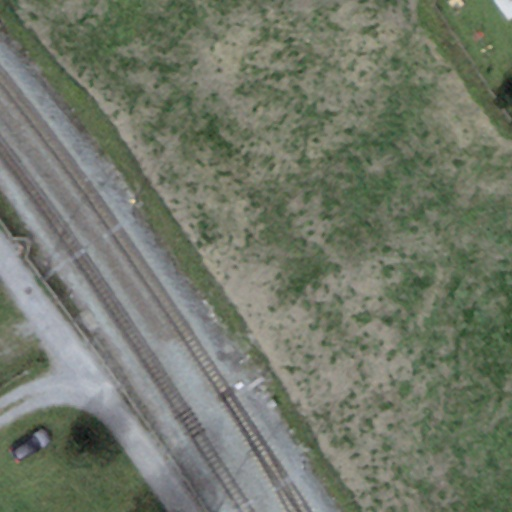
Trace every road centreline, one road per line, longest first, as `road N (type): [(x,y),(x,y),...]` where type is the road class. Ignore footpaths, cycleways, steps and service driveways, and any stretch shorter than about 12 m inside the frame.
road 1 (track): [(137,0),(343,326),(473,511)]
road 2 (track): [(183,511),(78,368)]
road 3 (track): [(78,368),(0,261)]
